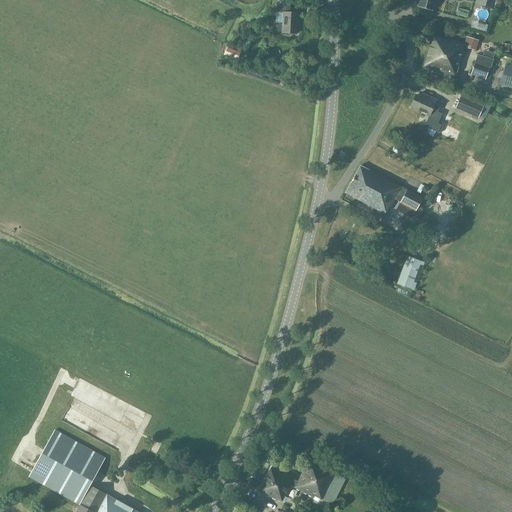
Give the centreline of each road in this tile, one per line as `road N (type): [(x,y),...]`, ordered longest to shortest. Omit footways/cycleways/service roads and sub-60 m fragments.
road 1 (tertiary): [(211,511),(258,414),(302,265),(328,138),(334,0)]
road 2 (track): [(459,511),(329,439),(294,435),(289,427),(326,329),(325,269),(302,265)]
